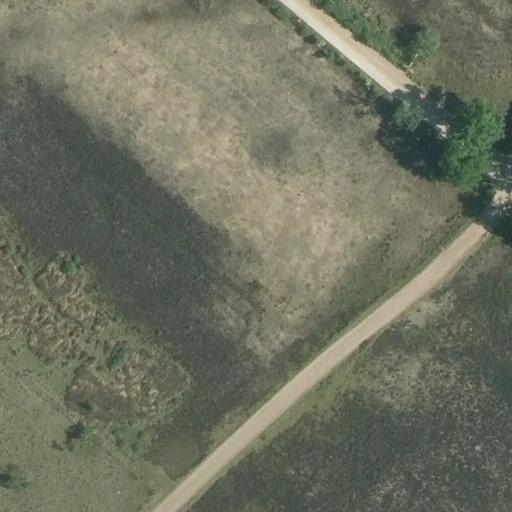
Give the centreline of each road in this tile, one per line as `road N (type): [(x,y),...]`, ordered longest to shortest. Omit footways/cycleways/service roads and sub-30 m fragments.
road 1 (track): [(180,511),(511,188)]
road 2 (track): [(511,176),(300,0)]
